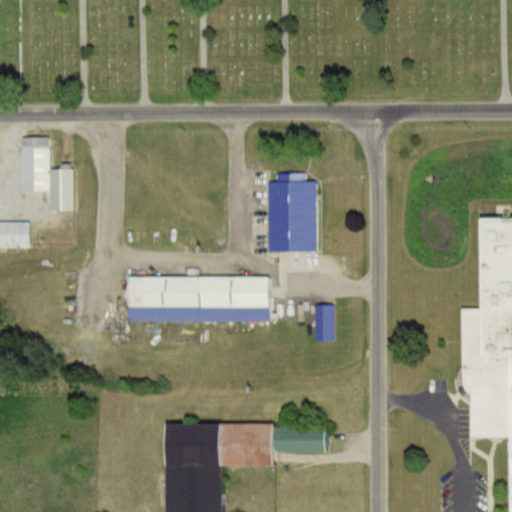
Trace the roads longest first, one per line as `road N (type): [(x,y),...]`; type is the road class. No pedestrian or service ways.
road 1 (tertiary): [(0,114),(511,109)]
road 2 (residential): [(380,511),(375,111)]
